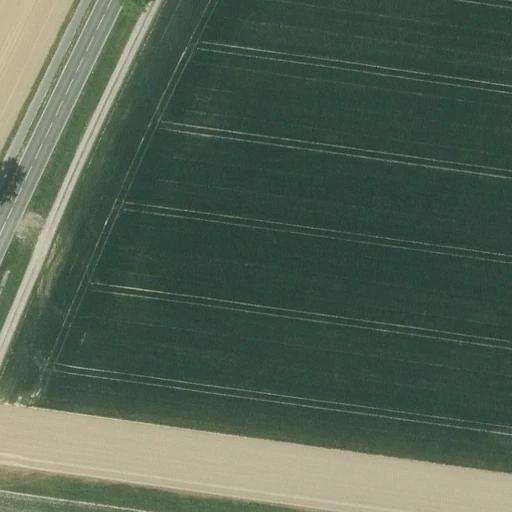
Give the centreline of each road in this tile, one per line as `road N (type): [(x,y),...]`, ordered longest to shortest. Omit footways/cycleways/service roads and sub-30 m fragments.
road 1 (track): [(0,347),(154,0)]
road 2 (tertiary): [(0,233),(115,0)]
